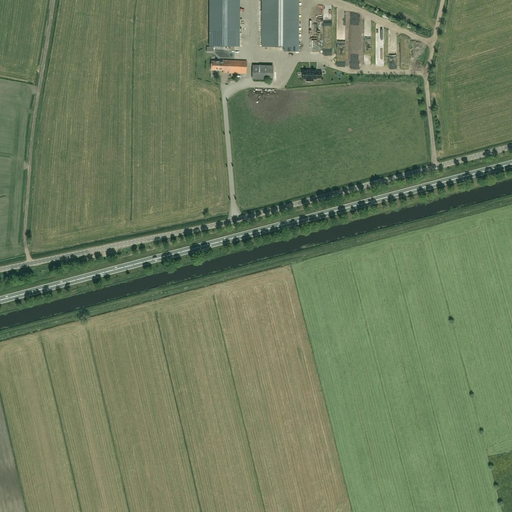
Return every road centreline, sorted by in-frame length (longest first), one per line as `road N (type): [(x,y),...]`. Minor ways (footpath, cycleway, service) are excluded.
road 1 (trunk): [(0,300),(511,163)]
road 2 (unclassified): [(0,270),(235,220),(511,146)]
road 3 (track): [(53,0),(27,189),(29,263)]
road 4 (track): [(443,0),(426,84),(436,166)]
